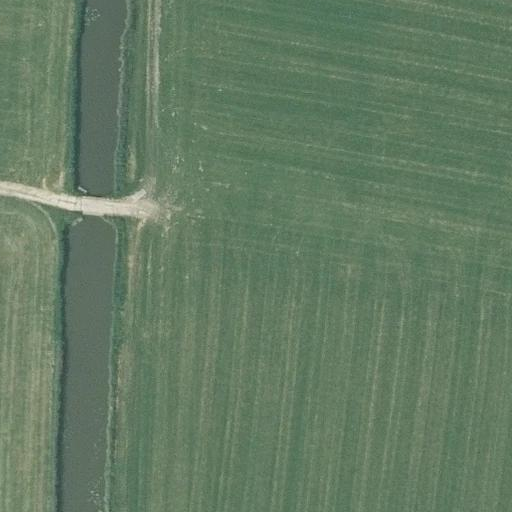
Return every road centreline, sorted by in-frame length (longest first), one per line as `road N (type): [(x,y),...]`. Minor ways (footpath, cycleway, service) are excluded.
road 1 (track): [(123,511),(123,423),(147,207)]
road 2 (track): [(184,0),(176,185),(147,207),(72,202)]
